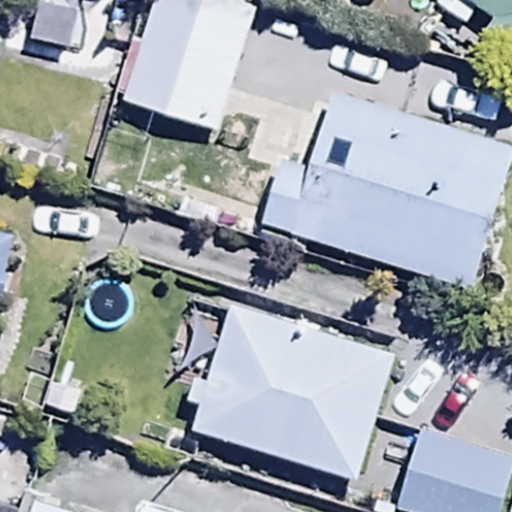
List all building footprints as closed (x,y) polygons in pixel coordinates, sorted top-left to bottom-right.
[(258,9),(224,0),(157,0),(127,108),(223,135),(258,9)] [(304,0),(342,17),(349,0),(304,0)] [(511,0),(461,0),(494,23),(482,40),(511,60),(511,0)] [(284,165),(263,229),(471,297),(511,172),(511,154),(337,97),(312,174),(284,165)] [(0,305),(17,244),(0,239),(0,305)] [(398,363),(229,309),(204,388),(193,385),(186,406),(201,411),(194,434),(359,486),(398,363)] [(502,511),(511,480),(511,460),(418,432),(393,511),(502,511)] [(59,511),(62,506),(27,495),(21,511),(12,511),(0,508),(0,511),(59,511)]
